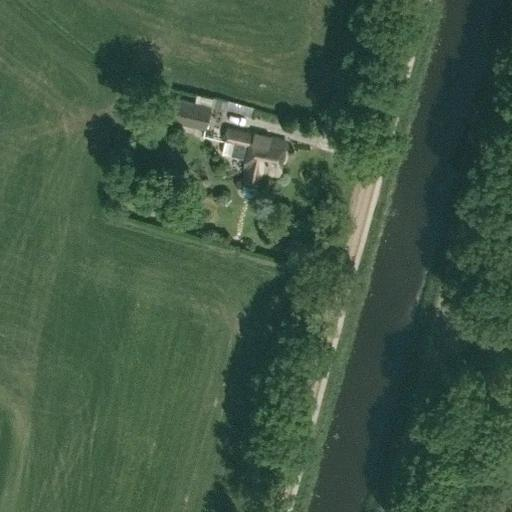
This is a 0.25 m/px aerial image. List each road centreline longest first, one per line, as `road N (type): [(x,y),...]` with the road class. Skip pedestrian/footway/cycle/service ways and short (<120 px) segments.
road 1 (track): [(277,511),(417,0)]
road 2 (unclassified): [(375,511),(415,338),(511,5)]
